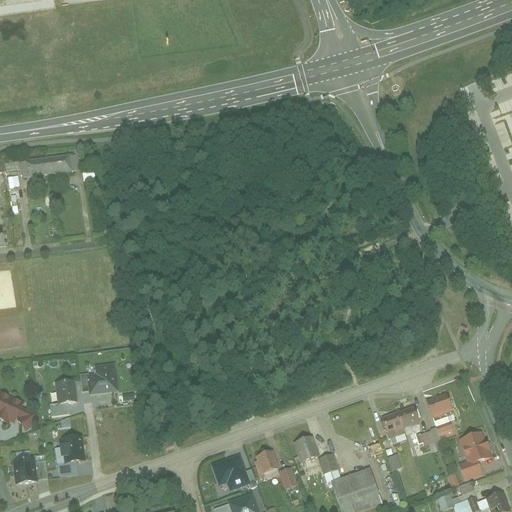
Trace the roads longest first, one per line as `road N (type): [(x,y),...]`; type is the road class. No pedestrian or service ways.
road 1 (primary): [(351,68),(226,101),(0,136)]
road 2 (residential): [(178,457),(476,351)]
road 3 (residential): [(504,297),(464,277),(428,241),(351,68)]
road 4 (primary): [(511,7),(351,68)]
road 5 (residential): [(28,511),(178,457)]
